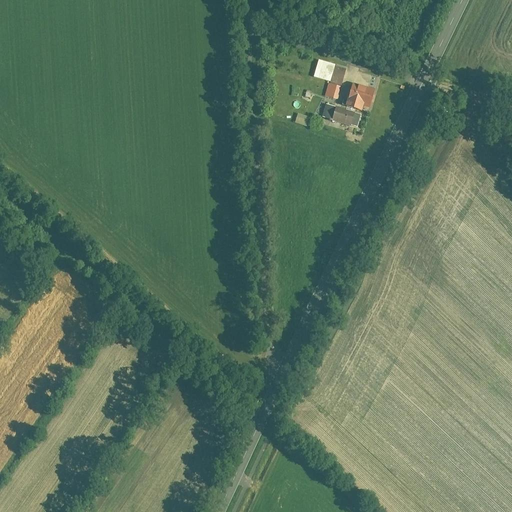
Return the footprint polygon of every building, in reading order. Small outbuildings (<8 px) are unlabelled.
[(337,65),(321,60),(316,76),(332,81),(337,65)] [(337,65),(332,81),(343,85),(348,68),(337,65)] [(341,86),(330,83),(327,96),(337,99),(341,86)] [(377,90),(355,83),(348,106),(364,111),(366,106),(371,107),(377,90)] [(325,117),(334,120),(338,107),(329,104),(325,117)] [(334,120),(352,126),(357,112),(338,107),(334,120)] [(363,114),(357,112),(352,126),(359,128),(363,114)] [(298,114),(295,123),(306,126),(309,117),(298,114)]
